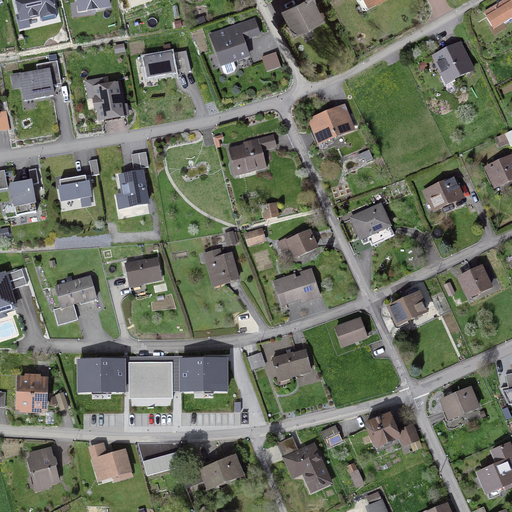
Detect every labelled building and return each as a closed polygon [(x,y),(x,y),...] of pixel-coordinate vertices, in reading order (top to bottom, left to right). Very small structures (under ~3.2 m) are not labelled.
[(14,0),(20,22),(40,17),(41,19),(57,15),(53,0),(14,0)] [(77,0),(79,11),(109,7),(107,0),(77,0)] [(322,19),(311,0),(306,0),(301,2),(284,11),(295,33),(322,19)] [(511,0),(505,0),(484,13),(493,30),(511,18),(511,0)] [(218,43),(214,44),(223,73),(227,74),(234,72),(235,69),(233,62),(248,56),(241,38),(244,37),(245,40),(259,35),(254,20),(215,34),(218,43)] [(455,82),(454,79),(472,70),(460,45),(434,57),(443,75),(440,77),(445,87),(455,82)] [(182,73),(191,72),(187,52),(165,55),(166,58),(155,60),(154,57),(144,59),(147,79),(175,74),(172,61),(180,60),(182,73)] [(259,57),(264,72),(278,67),(273,53),(259,57)] [(53,96),(50,78),(60,76),(57,61),(36,65),(38,74),(21,77),(20,74),(11,76),(13,88),(22,87),(25,101),(53,96)] [(95,109),(99,111),(100,121),(124,116),(118,85),(95,89),(97,98),(94,102),(95,109)] [(344,107),(310,121),(321,147),(324,148),(326,147),(327,144),(333,142),(333,141),(331,136),(334,135),(335,137),(353,129),(344,107)] [(265,167),(261,151),(275,147),(272,136),(258,140),(259,143),(230,151),(236,175),(265,167)] [(366,162),(372,159),(369,151),(358,155),(360,160),(364,158),(366,162)] [(146,153),(131,155),(134,170),(148,167),(146,153)] [(511,179),(511,158),(487,169),(495,187),(511,179)] [(96,160),(89,162),(92,176),(99,175),(96,160)] [(36,213),(31,185),(39,184),(36,169),(29,171),(31,183),(11,187),(16,216),(36,213)] [(142,172),(120,176),(123,195),(125,195),(127,207),(147,204),(142,172)] [(88,184),(87,184),(85,177),(59,181),(60,188),(59,189),(62,201),(90,196),(88,184)] [(461,198),(453,180),(425,192),(429,202),(431,201),(435,210),(461,198)] [(264,217),(277,214),(275,205),(262,208),(264,217)] [(380,206),(351,219),(362,242),(369,239),(372,246),(394,236),(380,206)] [(264,241),(261,230),(245,235),(249,246),(264,241)] [(278,243),(282,251),(290,248),(295,258),(316,249),(309,232),(298,237),(297,235),(278,243)] [(228,242),(229,246),(235,244),(232,233),(224,235),(226,242),(228,242)] [(205,254),(213,283),(223,280),(225,284),(237,280),(230,254),(221,257),(219,250),(205,254)] [(140,262),(125,265),(131,295),(147,292),(145,282),(161,280),(157,260),(141,263),(140,262)] [(468,298),(490,287),(481,269),(460,279),(468,298)] [(8,287),(11,286),(12,290),(27,285),(22,270),(0,276),(0,312),(14,308),(8,287)] [(284,294),(287,303),(300,299),(302,303),(319,297),(312,274),(296,280),(294,276),(274,283),(278,294),(284,294)] [(55,287),(61,308),(73,305),(96,298),(90,277),(72,282),(70,278),(66,279),(68,283),(55,287)] [(449,296),(454,294),(450,283),(444,286),(449,296)] [(421,303),(422,303),(418,294),(389,308),(397,326),(426,312),(421,303)] [(77,320),(73,305),(61,308),(54,310),(58,326),(77,320)] [(360,320),(335,329),(341,347),(366,338),(360,320)] [(288,355),(273,359),(278,379),(310,372),(305,352),(288,356),(288,355)] [(259,354),(247,358),(252,370),(263,366),(259,354)] [(124,362),(79,362),(79,393),(124,393),(124,362)] [(172,362),(129,362),(129,394),(172,395),(172,362)] [(226,362),(181,362),(181,393),(226,394),(226,362)] [(35,377),(35,380),(32,380),(31,409),(44,410),(45,380),(39,380),(39,377),(35,377)] [(31,409),(32,380),(19,379),(18,408),(31,409)] [(470,390),(442,402),(449,419),(478,407),(470,390)] [(51,398),(54,405),(58,403),(61,410),(68,408),(63,394),(51,398)] [(366,425),(375,448),(399,439),(389,415),(366,425)] [(335,427),(321,433),(327,447),(341,440),(335,427)] [(398,432),(404,445),(411,443),(410,440),(417,437),(413,427),(398,432)] [(278,444),(285,459),(299,453),(292,438),(278,444)] [(90,449),(95,469),(103,467),(106,478),(114,476),(115,480),(130,476),(124,452),(106,457),(103,445),(90,449)] [(493,451),(498,465),(498,466),(509,461),(511,460),(511,454),(508,445),(493,451)] [(313,446),(299,453),(285,459),(291,472),(301,467),(312,491),(330,483),(313,446)] [(50,449),(31,454),(32,459),(28,460),(32,476),(34,476),(36,484),(42,482),(46,485),(58,481),(55,467),(56,465),(54,459),(52,458),(50,449)] [(202,470),(210,490),(244,476),(240,465),(238,465),(235,457),(202,470)] [(511,486),(511,469),(509,461),(498,466),(498,465),(479,473),(487,493),(505,486),(507,489),(511,486)] [(378,494),(367,499),(370,505),(380,500),(378,494)]
